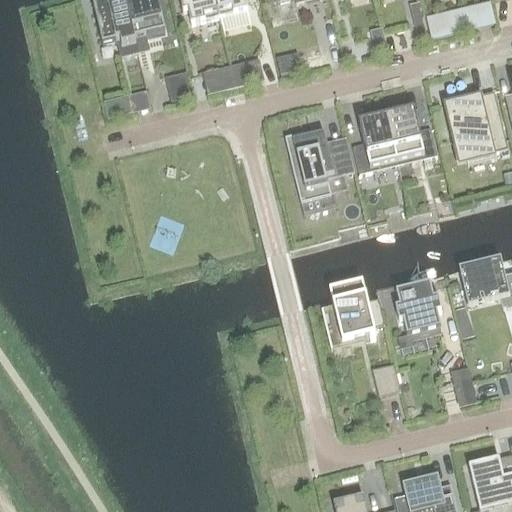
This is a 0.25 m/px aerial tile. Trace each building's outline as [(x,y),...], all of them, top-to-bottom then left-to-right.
[(138,57),(135,44),(124,0),(97,0),(101,13),(94,15),(102,50),(120,46),(123,61),(138,57)] [(124,0),(135,44),(165,37),(156,0),(151,1),(150,0),(124,0)] [(188,15),(191,29),(219,22),(213,0),(178,0),(182,16),(188,15)] [(213,0),(219,22),(247,15),(244,2),(249,0),(248,0),(213,0)] [(275,0),(277,7),(294,3),(296,8),(321,2),(320,0),(275,0)] [(423,19),(412,22),(416,38),(427,35),(423,19)] [(449,21),(428,26),(432,44),(453,39),(449,21)] [(374,54),(375,56),(387,53),(382,32),(380,32),(381,33),(371,36),(376,54),(374,54)] [(297,63),(277,68),(280,84),(301,79),(297,63)] [(239,65),(230,68),(235,89),(245,87),(239,65)] [(221,70),(226,91),(235,89),(230,68),(221,70)] [(171,106),(191,102),(188,90),(168,95),(171,106)] [(443,110),(454,153),(457,166),(466,164),(508,154),(494,97),(443,110)] [(127,102),(104,107),(108,125),(132,119),(127,102)] [(386,123),(397,167),(423,160),(424,164),(437,161),(430,133),(418,136),(414,116),(386,123)] [(352,152),(359,180),(372,176),(371,173),(397,167),(386,123),(359,129),(364,149),(352,152)] [(311,137),(285,143),(301,208),(331,201),(326,180),(332,179),(333,183),(354,178),(348,152),(329,157),(324,138),(312,141),(311,137)] [(500,264),(459,274),(468,312),(482,309),(480,302),(484,302),(485,308),(510,302),(500,264)] [(367,308),(366,304),(362,288),(329,296),(333,311),(340,339),(341,343),(347,341),(348,343),(353,342),(352,340),(363,338),(365,345),(375,343),(373,333),(383,330),(385,330),(378,305),(377,305),(367,308)] [(407,340),(424,336),(441,332),(437,317),(441,316),(438,302),(434,303),(430,288),(396,296),(400,311),(395,312),(399,326),(403,325),(407,340)] [(372,375),(378,401),(399,396),(399,397),(401,397),(394,370),(372,375)] [(468,373),(452,377),(456,395),(472,391),(468,373)] [(484,467),(469,471),(478,511),(511,511),(511,481),(503,483),(501,472),(486,475),(484,467)] [(455,511),(450,490),(440,492),(437,482),(402,490),(402,491),(407,511),(455,511)] [(365,511),(363,502),(348,505),(333,508),(334,511),(365,511)]
